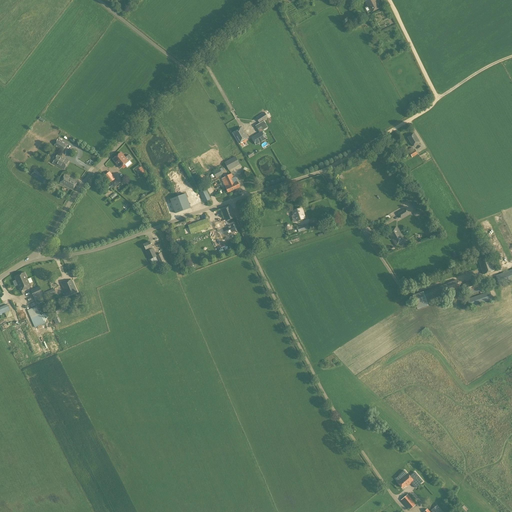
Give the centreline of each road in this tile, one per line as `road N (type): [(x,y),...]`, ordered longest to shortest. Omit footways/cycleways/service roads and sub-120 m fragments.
road 1 (unclassified): [(29,258),(95,249),(333,165)]
road 2 (unclassified): [(29,258),(90,173),(190,72)]
road 3 (track): [(333,165),(435,99),(388,0)]
